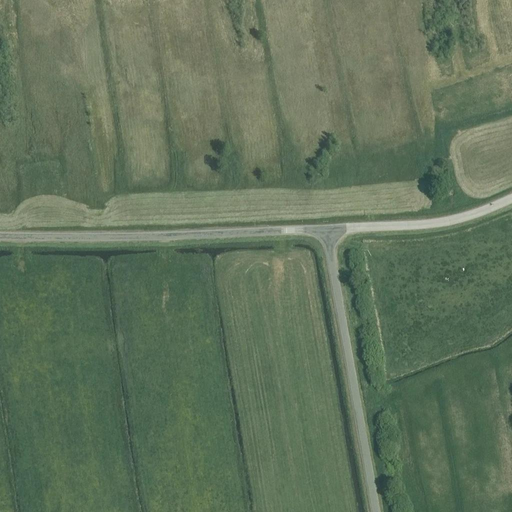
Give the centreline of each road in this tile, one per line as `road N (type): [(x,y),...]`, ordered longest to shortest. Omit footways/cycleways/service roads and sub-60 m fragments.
road 1 (unclassified): [(328,228),(0,235)]
road 2 (tertiary): [(374,511),(328,228)]
road 3 (tertiary): [(328,228),(433,223),(511,197)]
